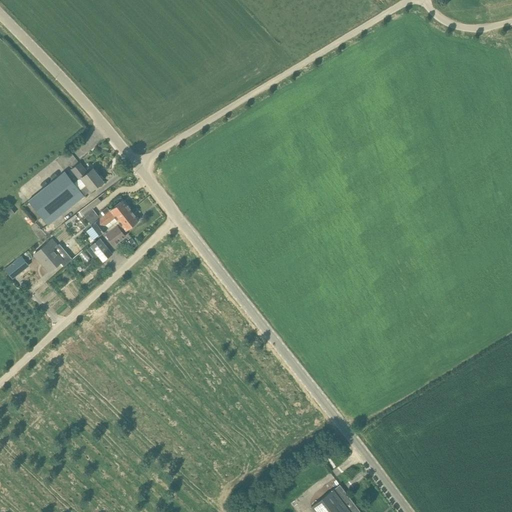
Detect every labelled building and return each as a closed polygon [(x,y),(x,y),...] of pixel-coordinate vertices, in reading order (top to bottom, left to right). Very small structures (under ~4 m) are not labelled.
[(65,172),(28,201),(48,225),(102,181),(93,168),(87,173),(80,162),(70,169),(78,179),(74,183),(65,172)] [(131,210),(123,200),(110,210),(107,207),(102,211),(104,215),(91,225),(100,236),(104,233),(104,232),(107,229),(131,210)] [(0,226),(16,214),(10,208),(0,216),(0,226)] [(126,230),(126,231),(139,221),(131,210),(107,229),(104,232),(104,233),(115,246),(127,237),(123,232),(126,230)] [(89,234),(85,237),(90,243),(94,240),(89,234)] [(52,239),(35,254),(50,271),(62,261),(65,264),(63,266),(64,266),(72,259),(59,244),(58,245),(52,239)] [(95,260),(99,256),(103,262),(112,254),(100,239),(90,246),(91,247),(87,250),(95,260)] [(13,279),(24,270),(30,265),(22,255),(5,269),(13,279)] [(311,506),(315,511),(360,511),(340,484),(311,506)]
